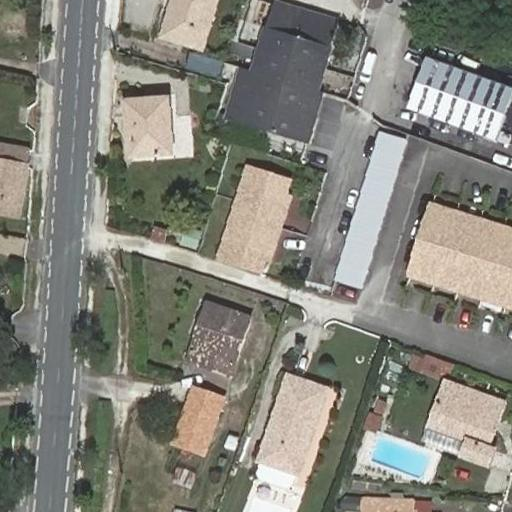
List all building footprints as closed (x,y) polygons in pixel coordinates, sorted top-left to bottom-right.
[(218,0),(174,0),(163,37),(204,49),(218,0)] [(241,68),(225,119),(304,144),(320,93),(316,91),(338,23),(273,3),(252,71),(241,68)] [(193,54),(188,69),(215,77),(220,61),(193,54)] [(495,140),(511,93),(511,87),(428,58),(410,109),(495,140)] [(132,157),(174,153),(170,99),(128,103),(132,157)] [(335,279),(362,288),(407,142),(380,133),(335,279)] [(0,212),(19,216),(28,167),(31,150),(0,143),(0,212)] [(281,212),(292,179),(250,166),(234,213),(284,229),(288,215),(281,212)] [(511,305),(511,232),(432,207),(411,274),(511,305)] [(279,243),(284,229),(234,213),(219,260),(261,274),(272,241),(279,243)] [(186,228),(181,244),(196,249),(201,233),(186,228)] [(165,242),(167,233),(157,231),(155,240),(165,242)] [(188,362),(231,376),(252,318),(230,311),(229,314),(212,309),(204,334),(199,332),(188,362)] [(449,378),(453,366),(428,358),(423,373),(439,378),(440,375),(449,378)] [(261,461),(299,474),(327,390),(289,377),(261,461)] [(489,448),(504,403),(446,383),(430,428),(470,441),(464,457),(488,466),(494,450),(489,448)] [(205,454),(224,400),(194,389),(175,443),(205,454)] [(377,433),(382,417),(370,414),(365,429),(377,433)] [(190,474),(177,470),(173,482),(185,487),(190,474)] [(412,511),(413,502),(365,500),(365,502),(345,502),(344,511),(412,511)]
